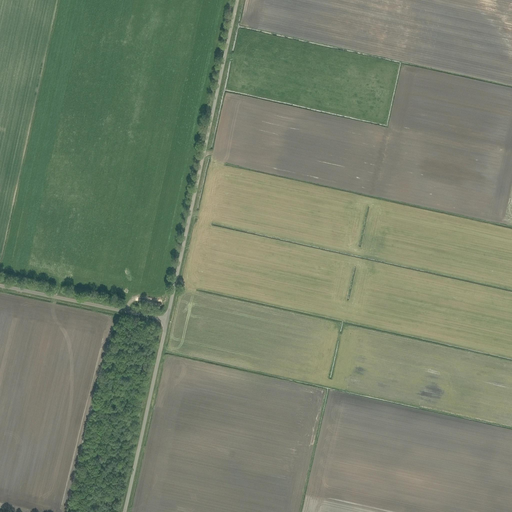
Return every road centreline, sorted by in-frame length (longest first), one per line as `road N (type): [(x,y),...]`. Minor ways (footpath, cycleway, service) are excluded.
road 1 (unclassified): [(166,320),(237,0)]
road 2 (unclassified): [(124,511),(166,320)]
road 3 (unclassified): [(166,320),(0,285)]
